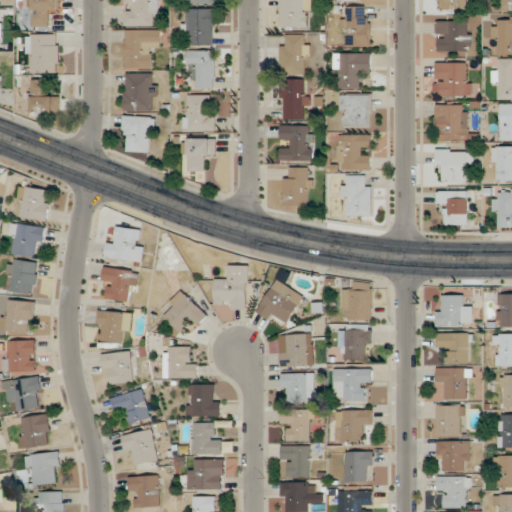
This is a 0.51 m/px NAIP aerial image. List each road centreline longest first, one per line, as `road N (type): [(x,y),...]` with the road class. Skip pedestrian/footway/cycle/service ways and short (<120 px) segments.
road 1 (secondary): [(0,135),(275,236),(369,254),(511,260)]
road 2 (residential): [(100,511),(71,333),(90,171),(93,0)]
road 3 (residential): [(407,257),(406,0)]
road 4 (residential): [(407,511),(407,257)]
road 5 (residential): [(243,227),(251,180),(250,0)]
road 6 (residential): [(254,511),(254,389),(238,349)]
